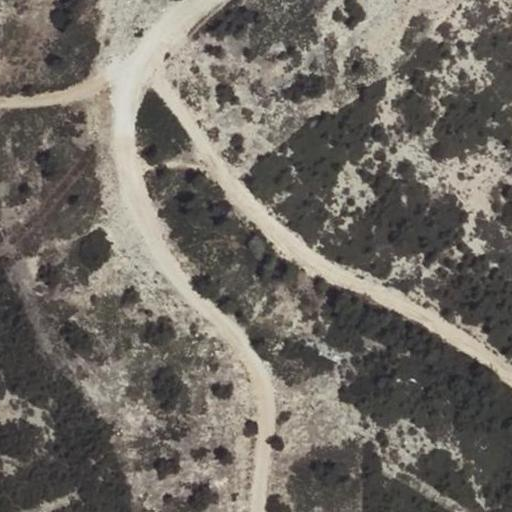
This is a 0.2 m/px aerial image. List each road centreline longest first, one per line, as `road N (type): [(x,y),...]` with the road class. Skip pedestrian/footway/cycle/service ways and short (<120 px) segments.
road 1 (track): [(190,0),(147,47),(122,151),(150,265),(249,337),(255,511)]
road 2 (track): [(0,93),(69,80),(147,47)]
